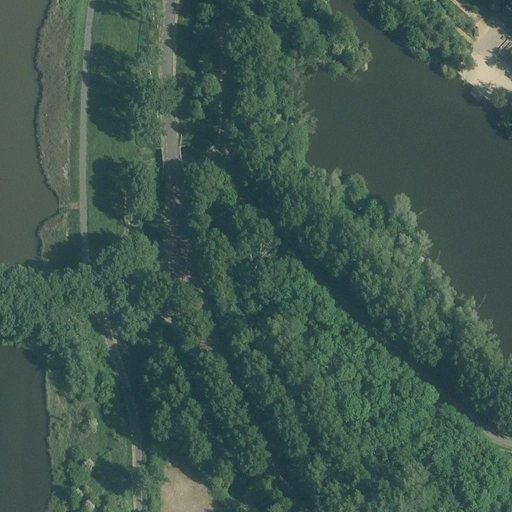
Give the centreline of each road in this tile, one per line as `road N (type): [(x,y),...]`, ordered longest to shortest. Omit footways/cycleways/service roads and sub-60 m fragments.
road 1 (unknown): [(227,0),(222,188),(267,248),(442,415),(511,455)]
road 2 (unknown): [(218,140),(206,151),(138,167),(127,236),(108,257),(0,291)]
road 3 (tertiary): [(189,280),(167,114),(170,0)]
road 4 (tertiary): [(296,511),(237,408),(189,280)]
road 5 (tertiary): [(189,280),(0,324)]
